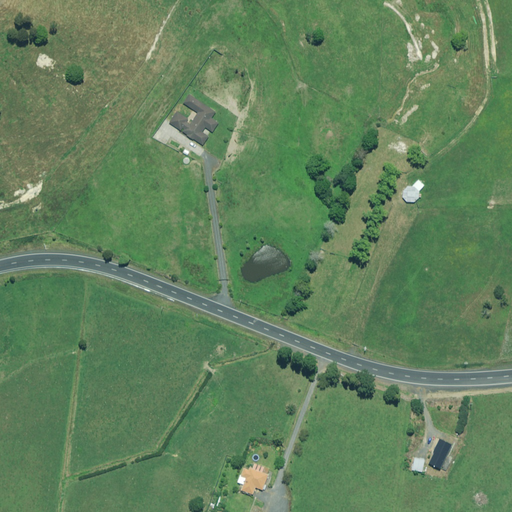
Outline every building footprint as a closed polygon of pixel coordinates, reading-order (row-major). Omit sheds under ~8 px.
[(217,111),(190,95),(184,103),(199,112),(193,121),(178,111),(170,123),(180,129),(180,130),(204,145),(209,136),(203,132),(206,127),(214,132),(219,123),(212,118),(217,111)] [(405,199),(407,202),(415,202),(420,198),(420,191),(426,186),(420,180),(414,186),(413,186),(412,186),(411,186),(410,186),(409,186),(408,186),(408,187),(407,187),(406,188),(405,189),(405,190),(404,190),(404,191),(401,191),(400,196),(399,201),(404,203),(405,199)] [(453,445),(441,440),(430,464),(442,469),(447,471),(453,458),(448,456),(453,445)] [(426,460),(416,458),(413,469),(423,472),(426,460)] [(251,468),(250,470),(244,468),(239,482),(244,484),(242,490),(254,494),(256,489),(264,492),(270,475),(251,468)]
